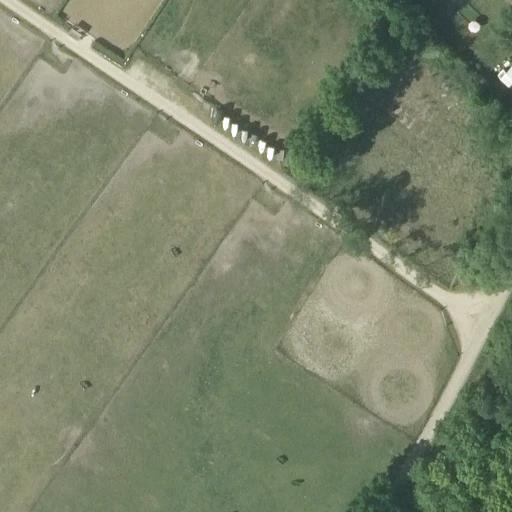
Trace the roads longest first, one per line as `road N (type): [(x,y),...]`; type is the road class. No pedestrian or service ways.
road 1 (track): [(12,0),(494,326)]
road 2 (track): [(379,511),(511,289)]
